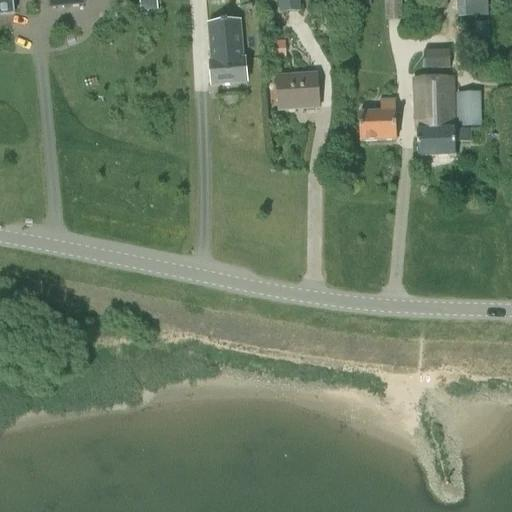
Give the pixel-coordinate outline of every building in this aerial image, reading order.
[(0,0),(0,15),(14,14),(12,0),(0,0)] [(46,0),(47,8),(73,6),(86,5),(85,0),(46,0)] [(138,0),(140,13),(158,11),(157,10),(156,0),(138,0)] [(298,0),(278,0),(279,14),(299,12),(298,0)] [(400,0),(384,0),(385,22),(402,21),(400,0)] [(431,0),(432,9),(447,8),(446,0),(431,0)] [(487,0),(465,0),(467,21),(489,20),(487,0)] [(241,21),(206,24),(211,86),(247,83),(241,21)] [(284,42),(268,43),(270,61),(286,59),(284,42)] [(423,71),(450,70),(449,52),(423,52),(423,71)] [(278,112),(318,109),(316,76),(276,79),(278,112)] [(414,83),(417,134),(455,132),(453,81),(414,83)] [(456,94),(456,129),(481,128),(480,94),(456,94)] [(361,144),(397,142),(395,103),(381,104),(381,115),(360,116),(361,144)] [(470,131),(455,132),(417,134),(418,160),(457,158),(456,144),(471,144),(470,131)]
